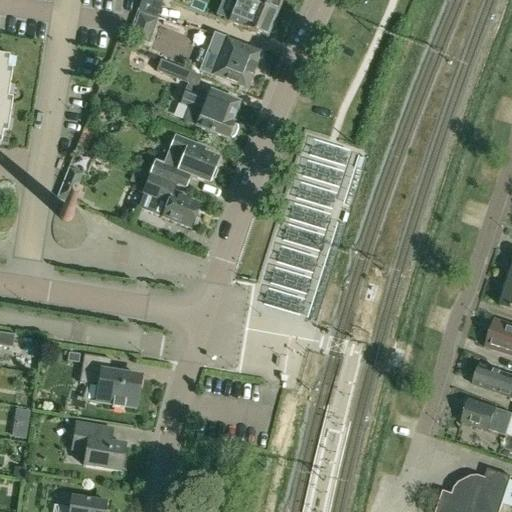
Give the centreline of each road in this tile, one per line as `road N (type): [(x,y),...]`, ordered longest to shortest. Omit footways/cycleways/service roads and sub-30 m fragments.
road 1 (residential): [(393,511),(511,158)]
road 2 (residential): [(205,317),(330,0)]
road 3 (residential): [(23,283),(66,13)]
road 4 (residential): [(160,511),(170,435),(205,317)]
road 5 (residential): [(23,283),(205,317)]
